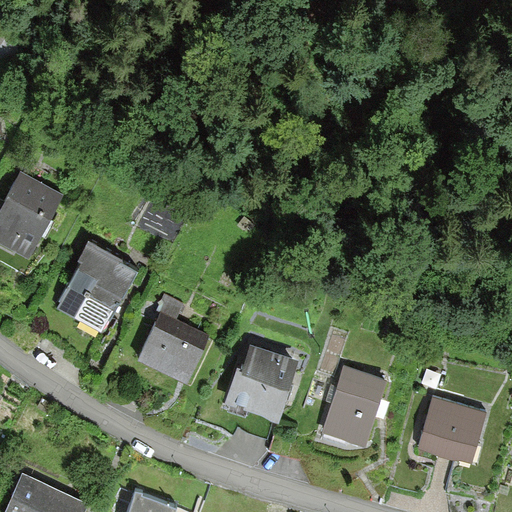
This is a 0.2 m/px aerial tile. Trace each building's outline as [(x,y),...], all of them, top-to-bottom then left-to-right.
[(58,189),(19,168),(0,202),(0,237),(24,251),(58,189)] [(135,258),(90,235),(54,301),(100,325),(135,258)] [(180,301),(165,294),(139,351),(185,372),(204,330),(173,316),(180,301)] [(277,407),(293,350),(250,338),(246,352),(238,350),(223,403),(242,408),(245,398),(277,407)] [(381,375),(344,363),(325,423),(362,435),(381,375)] [(482,407),(431,393),(418,442),(469,455),(482,407)] [(75,511),(82,496),(21,468),(3,508),(12,511),(75,511)] [(179,511),(133,495),(126,511),(179,511)]
